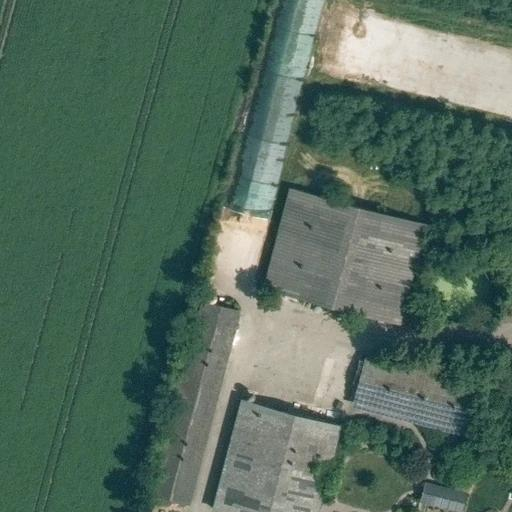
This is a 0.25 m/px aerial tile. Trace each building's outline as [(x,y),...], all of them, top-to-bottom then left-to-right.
[(353,18),(335,71),(365,81),(383,28),(353,18)] [(271,72),(278,72),(277,84),(302,86),(305,64),(287,62),(287,64),(272,62),(271,72)] [(252,146),(288,152),(299,90),(263,84),(252,146)] [(428,221),(288,184),(260,286),(400,323),(428,221)] [(227,392),(245,308),(210,300),(198,355),(213,358),(206,388),(227,392)] [(478,381),(366,354),(354,405),(465,432),(478,381)] [(316,511),(342,422),(240,394),(209,508),(223,511),(316,511)] [(421,501),(463,511),(470,486),(427,476),(421,501)]
